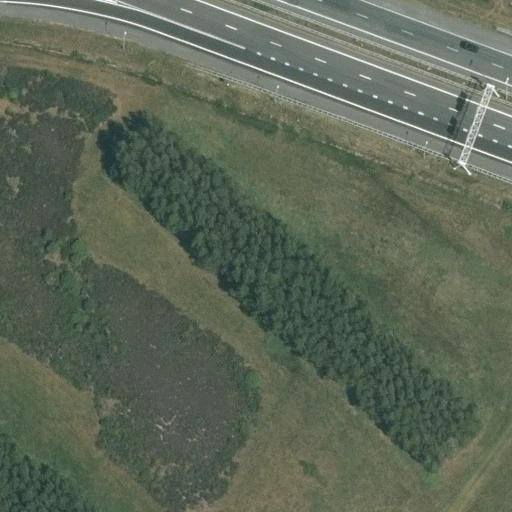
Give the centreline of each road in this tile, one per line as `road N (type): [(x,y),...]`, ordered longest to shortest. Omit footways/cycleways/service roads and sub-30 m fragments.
road 1 (motorway): [(255,37),(511,132)]
road 2 (motorway): [(511,74),(311,0)]
road 3 (motorway): [(52,0),(255,37)]
